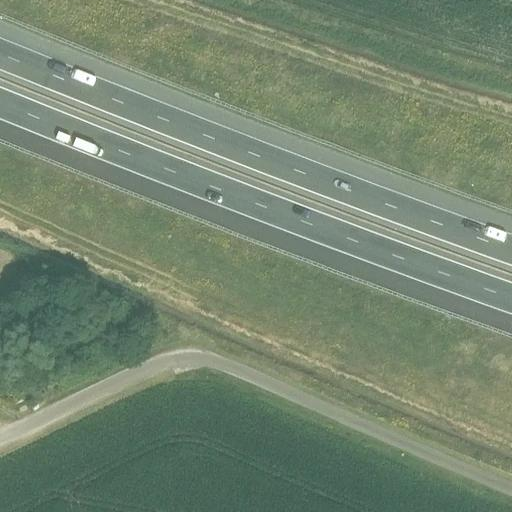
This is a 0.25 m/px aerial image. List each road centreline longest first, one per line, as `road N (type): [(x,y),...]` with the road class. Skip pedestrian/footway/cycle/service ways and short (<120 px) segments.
road 1 (unclassified): [(511,490),(191,357),(0,440)]
road 2 (motorway): [(511,250),(0,53)]
road 3 (motorway): [(0,104),(511,297)]
